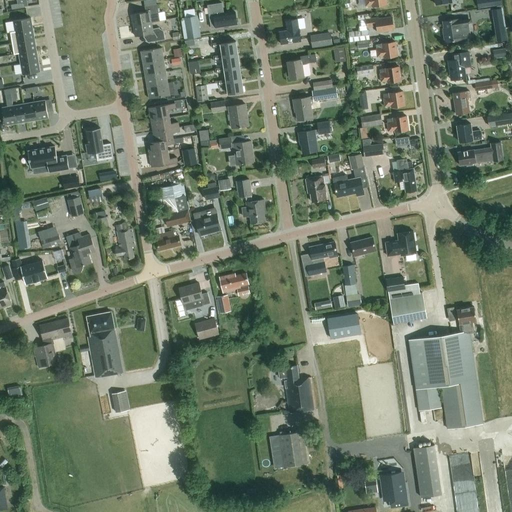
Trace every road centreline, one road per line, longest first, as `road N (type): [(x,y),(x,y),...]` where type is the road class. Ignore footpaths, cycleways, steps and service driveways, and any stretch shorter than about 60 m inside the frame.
road 1 (residential): [(291,234),(253,0)]
road 2 (residential): [(437,196),(410,0)]
road 3 (unclassified): [(151,273),(123,108)]
road 4 (unclassified): [(0,330),(151,273)]
road 5 (unclassified): [(291,234),(437,196)]
road 6 (unclassified): [(151,273),(291,234)]
